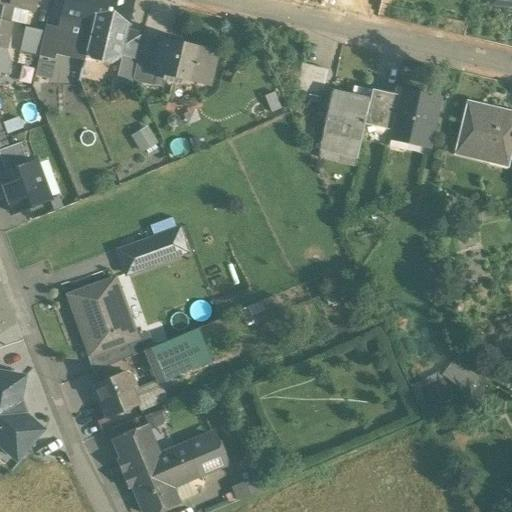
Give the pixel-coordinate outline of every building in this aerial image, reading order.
[(34,0),(2,0),(2,2),(2,3),(5,4),(6,3),(12,4),(32,9),(34,0)] [(98,0),(66,0),(60,31),(57,41),(87,48),(88,45),(91,32),(98,0)] [(98,0),(91,32),(88,45),(103,49),(119,52),(124,32),(132,0),(98,0)] [(2,3),(0,13),(0,18),(6,20),(10,20),(12,4),(6,3),(5,4),(2,3)] [(0,35),(0,47),(3,48),(6,49),(12,21),(10,20),(6,20),(2,34),(0,34),(0,35)] [(38,54),(44,29),(24,25),(18,50),(38,54)] [(57,41),(60,31),(46,26),(44,29),(38,54),(52,58),(57,41)] [(119,52),(116,66),(116,70),(118,70),(116,82),(131,86),(132,80),(131,79),(141,36),(124,32),(119,52)] [(141,36),(131,79),(132,80),(154,85),(157,72),(159,63),(153,62),(158,40),(141,36)] [(213,50),(159,38),(158,40),(153,62),(159,63),(157,72),(206,82),(213,50)] [(103,49),(88,45),(87,48),(85,59),(99,62),(116,66),(119,52),(103,49)] [(0,47),(0,72),(7,74),(11,60),(7,60),(3,48),(0,47)] [(52,58),(38,54),(34,76),(48,79),(52,61),(52,58)] [(99,62),(85,59),(81,74),(96,77),(99,62)] [(321,102),(323,94),(327,74),(300,68),(294,96),(317,101),(321,102)] [(371,92),(354,89),(351,100),(332,96),(327,118),(321,146),(336,148),(335,152),(357,156),(365,119),(371,92)] [(437,99),(397,90),(395,97),(390,124),(386,139),(388,140),(389,135),(426,143),(425,148),(426,148),(437,99)] [(395,97),(371,92),(365,119),(390,124),(395,97)] [(314,116),(327,118),(332,96),(323,94),(321,102),(317,101),(314,116)] [(511,118),(478,112),(478,110),(465,108),(453,157),(487,163),(488,159),(507,163),(511,143),(511,142),(511,118)] [(153,129),(138,136),(146,151),(160,143),(153,129)] [(8,148),(0,151),(0,163),(4,175),(27,167),(19,145),(8,148)] [(4,175),(0,176),(0,186),(4,188),(6,196),(5,200),(10,215),(48,201),(35,164),(4,175)] [(177,231),(117,253),(125,276),(185,254),(177,231)] [(213,247),(200,251),(205,263),(218,259),(213,247)] [(110,277),(69,293),(90,352),(91,353),(132,338),(110,277)] [(147,332),(132,338),(137,351),(145,348),(152,345),(147,332)] [(132,338),(91,353),(90,352),(87,353),(93,370),(137,351),(132,338)] [(145,348),(149,358),(163,353),(164,354),(170,351),(165,339),(152,345),(145,348)] [(170,351),(164,354),(172,374),(179,372),(170,351)] [(164,354),(163,353),(149,358),(159,380),(165,394),(166,397),(179,392),(172,374),(164,354)] [(446,375),(471,393),(484,374),(459,357),(446,375)] [(124,368),(93,381),(106,414),(137,401),(130,384),(134,382),(129,371),(126,372),(124,368)] [(23,379),(0,374),(0,446),(16,460),(41,431),(24,416),(19,402),(23,379)] [(165,394),(159,380),(155,382),(153,378),(135,386),(134,382),(130,384),(137,401),(139,405),(165,394)] [(187,447),(156,460),(143,430),(115,442),(132,483),(192,459),(187,447)] [(211,437),(187,447),(192,459),(198,472),(222,462),(211,437)] [(192,459),(132,483),(144,511),(160,511),(172,507),(167,496),(172,482),(198,472),(192,459)]
